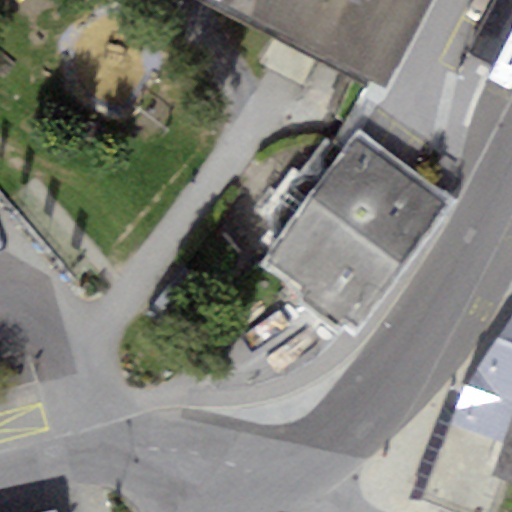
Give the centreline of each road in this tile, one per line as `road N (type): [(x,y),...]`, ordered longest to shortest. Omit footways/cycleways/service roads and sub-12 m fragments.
road 1 (tertiary): [(511,245),(433,355),(273,485)]
road 2 (tertiary): [(0,486),(132,455),(273,485)]
